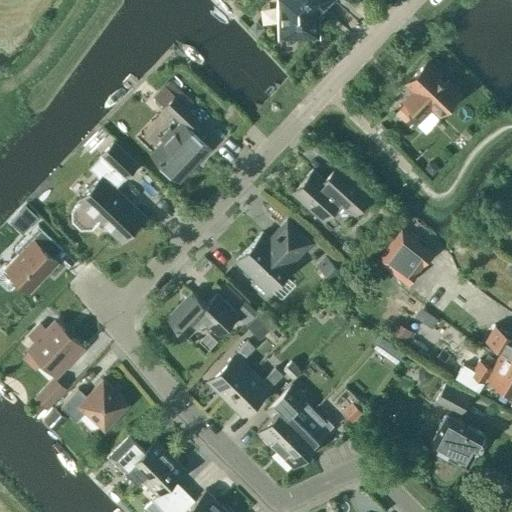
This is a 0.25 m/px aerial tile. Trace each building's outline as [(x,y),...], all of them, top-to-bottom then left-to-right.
[(316,15),(319,9),(327,0),(279,0),(281,35),(317,35),(316,15)] [(427,103),(438,113),(460,91),(428,60),(406,83),(418,94),(408,103),(418,112),(427,103)] [(210,147),(189,126),(198,117),(174,95),(164,105),(181,121),(173,129),(170,127),(160,137),(163,140),(151,152),(180,179),(210,147)] [(402,127),(415,121),(409,108),(396,114),(402,127)] [(120,173),(124,177),(137,163),(113,141),(100,154),(101,155),(91,166),(101,176),(79,199),(80,200),(70,211),(73,218),(81,226),(91,226),(99,218),(121,239),(144,215),(132,203),(130,205),(124,199),(126,197),(111,183),(120,173)] [(370,196),(347,174),(334,188),(313,168),(292,191),(323,218),(342,197),(357,210),(370,196)] [(15,214),(27,226),(37,216),(25,204),(15,214)] [(256,278),(251,283),(264,295),(295,262),(292,259),(298,252),(299,253),(310,241),(287,219),(276,231),(278,233),(271,240),(262,231),(236,259),(256,278)] [(38,223),(15,248),(19,252),(5,267),(6,267),(0,272),(0,280),(7,288),(11,288),(19,279),(30,290),(58,261),(54,256),(63,247),(38,223)] [(431,252),(400,228),(375,259),(406,283),(431,252)] [(443,260),(453,268),(464,256),(455,248),(443,260)] [(168,316),(187,334),(203,318),(219,333),(239,312),(217,292),(206,303),(192,290),(168,316)] [(238,306),(250,317),(257,310),(245,298),(238,306)] [(246,324),(259,337),(273,324),(260,310),(246,324)] [(431,326),(437,317),(426,310),(421,319),(431,326)] [(30,347),(56,372),(81,346),(55,321),(46,330),(39,324),(31,333),(38,339),(30,347)] [(497,357),(511,366),(511,339),(509,338),(511,334),(498,326),(490,341),(502,348),(497,357)] [(234,352),(207,379),(225,396),(251,370),(241,360),(255,346),(248,339),(235,352),(234,352)] [(384,359),(394,365),(404,351),(391,343),(384,354),(386,355),(384,359)] [(491,379),(511,391),(511,366),(497,357),(491,366),(479,358),(470,373),(483,381),(485,377),(490,380),(491,379)] [(282,368),(292,377),(300,368),(290,359),(282,368)] [(225,396),(242,414),(269,386),(282,373),(275,366),(261,380),(251,370),(225,396)] [(33,395),(46,408),(66,386),(53,374),(33,395)] [(103,378),(87,395),(78,387),(61,405),(76,420),(85,411),(104,429),(129,402),(103,378)] [(302,421),(292,411),(306,397),(291,382),(274,399),(282,407),(258,430),(276,447),(302,421)] [(442,389),(435,400),(460,413),(466,403),(442,389)] [(341,410),(351,420),(361,410),(351,400),(341,410)] [(44,418),(54,428),(66,416),(55,406),(44,418)] [(467,465),(475,450),(480,448),(485,438),(484,433),(446,412),(428,443),(467,465)] [(326,417),(313,431),(302,421),(276,447),(294,465),(320,437),(333,424),(326,417)] [(143,479),(169,452),(155,438),(144,448),(134,437),(112,459),(137,483),(142,478),(143,479)] [(160,511),(184,488),(174,477),(184,467),(169,452),(143,479),(157,493),(144,505),(151,511),(160,511)] [(210,511),(220,503),(205,488),(195,499),(184,488),(160,511),(210,511)] [(117,505),(122,511),(149,511),(131,492),(117,505)] [(229,511),(220,503),(210,511),(229,511)]
